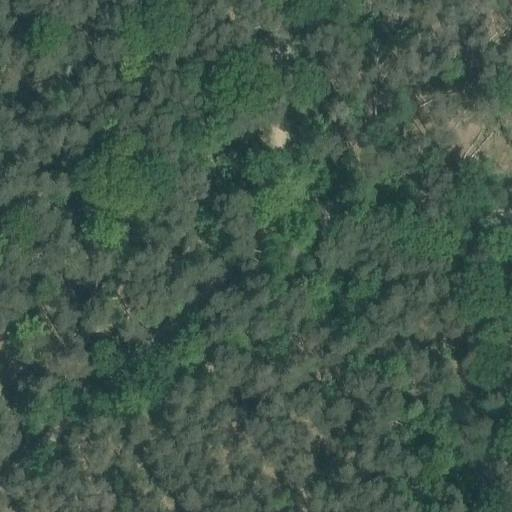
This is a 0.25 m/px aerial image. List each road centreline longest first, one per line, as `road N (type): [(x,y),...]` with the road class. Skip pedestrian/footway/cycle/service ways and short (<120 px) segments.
road 1 (track): [(0,483),(261,234),(278,198)]
road 2 (track): [(278,198),(511,210)]
